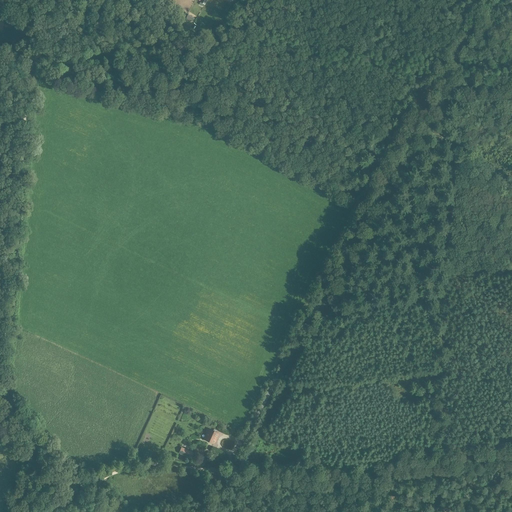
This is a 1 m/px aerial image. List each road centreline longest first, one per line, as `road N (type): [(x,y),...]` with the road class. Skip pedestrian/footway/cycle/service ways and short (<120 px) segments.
road 1 (tertiary): [(214,511),(226,470),(487,0)]
road 2 (track): [(94,490),(71,479),(1,392),(27,76),(35,75),(39,57),(35,0)]
road 3 (track): [(35,75),(223,129),(369,214)]
road 4 (track): [(226,470),(334,475),(511,453)]
road 5 (track): [(226,470),(152,464),(113,472),(94,490)]
road 6 (track): [(232,0),(213,28),(187,33),(118,0)]
